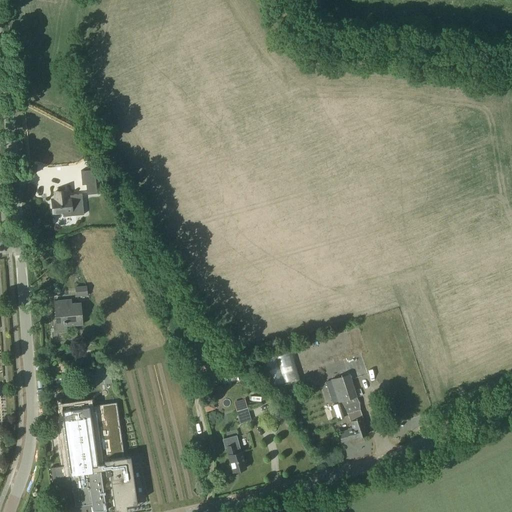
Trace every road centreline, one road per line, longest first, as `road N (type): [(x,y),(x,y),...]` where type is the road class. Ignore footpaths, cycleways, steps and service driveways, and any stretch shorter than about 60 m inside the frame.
road 1 (track): [(208,509),(208,460),(184,333),(122,196),(75,121),(55,109)]
road 2 (unclassified): [(511,407),(433,447),(228,504)]
road 3 (unclassified): [(10,511),(30,426),(19,243)]
road 4 (unclassified): [(19,243),(0,58)]
